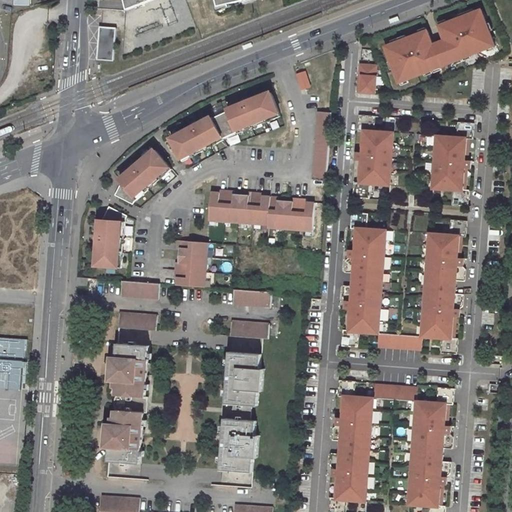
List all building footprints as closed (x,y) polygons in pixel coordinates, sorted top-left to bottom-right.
[(125,0),(127,6),(129,10),(152,0),(125,0)] [(428,31),(386,47),(400,84),(496,46),(482,10),(440,26),(445,41),(434,45),(428,31)] [(116,30),(100,28),(97,61),(114,63),(116,30)] [(358,93),(376,94),(377,76),(376,76),(377,66),(361,65),(360,76),(362,76),(362,86),(359,86),(358,93)] [(299,86),(307,83),(303,71),(295,74),(299,86)] [(238,137),(239,138),(253,132),(253,131),(267,125),(267,126),(282,120),(272,96),(229,114),(229,116),(238,137)] [(332,115),(318,114),(313,182),(327,183),(332,115)] [(371,184),(391,186),(394,133),(375,131),(376,117),(360,115),(359,131),(362,132),(365,132),(363,153),(361,153),(358,153),(357,161),(360,161),(363,161),(361,182),(358,182),(355,182),(354,198),(370,199),(371,184)] [(229,116),(214,122),(225,143),(238,137),(229,116)] [(214,121),(172,142),(184,166),(198,158),(197,157),(211,150),(211,151),(225,144),(225,143),(214,122),(214,121)] [(437,136),(433,189),(454,191),(453,205),(468,206),(469,190),(466,191),(464,190),(465,169),(468,169),(471,169),(471,161),(468,161),(465,161),(467,140),(470,140),(473,140),(475,124),(459,123),(457,137),(437,136)] [(133,207),(135,204),(149,192),(148,191),(160,182),(161,183),(173,173),(156,153),(120,183),(122,184),(115,198),(133,207)] [(307,231),(314,231),(316,205),(308,205),(308,202),(294,201),(294,204),(279,203),(279,200),(264,199),(264,196),(250,195),(250,198),(235,196),(235,194),(221,193),(220,195),(213,195),(211,220),(218,221),(217,223),(233,225),(233,222),(247,223),(247,226),(263,227),(263,224),(270,225),(269,230),(278,231),(278,228),(291,230),(291,232),(307,233),(307,231)] [(103,222),(101,222),(97,268),(123,270),(124,255),(123,255),(124,239),(125,239),(127,221),(128,218),(109,209),(103,222)] [(360,332),(380,333),(388,230),(368,229),(369,214),(353,213),(352,229),(355,229),(357,229),(357,232),(356,250),(353,250),(350,250),(350,258),(347,261),(346,272),(355,272),(353,288),(345,287),(344,298),(346,301),(346,310),(349,310),(352,310),(350,331),(347,330),(344,330),(343,346),(359,347),(360,332)] [(450,235),(430,233),(423,337),(443,339),(441,353),(457,355),(459,339),(455,338),(452,338),(454,317),(457,317),(460,317),(461,310),(463,307),(464,296),(456,295),(457,279),(465,280),(466,270),(464,266),(464,258),(461,258),(458,258),(460,237),(463,237),(466,237),(467,221),(451,220),(450,235)] [(178,279),(178,287),(203,289),(204,282),(206,283),(207,267),(205,266),(206,253),(208,253),(209,245),(178,243),(178,250),(180,250),(179,265),(176,265),(175,279),(178,279)] [(78,280),(77,288),(87,288),(88,285),(91,285),(92,281),(78,280)] [(160,286),(123,283),(122,298),(159,301),(160,286)] [(235,291),(234,306),(272,309),(273,294),(235,291)] [(158,318),(120,315),(119,330),(157,332),(158,318)] [(232,323),(231,338),(269,341),(270,326),(232,323)] [(380,333),(379,347),(422,350),(423,337),(380,333)] [(0,386),(20,387),(22,368),(27,367),(30,339),(0,336),(0,386)] [(146,399),(150,347),(118,345),(117,360),(115,382),(115,389),(117,390),(117,398),(116,402),(115,405),(116,411),(115,419),(112,419),(112,426),(110,449),(109,464),(141,466),(145,415),(147,415),(149,399),(146,399)] [(261,370),(262,356),(235,353),(235,361),(230,360),(227,398),(232,398),(231,405),(234,406),(233,421),(230,420),(230,428),(225,427),(222,465),(227,465),(226,472),(253,475),(254,460),(256,437),(257,423),(251,422),(252,407),(258,408),(259,393),(261,370)] [(502,365),(502,356),(492,355),(491,364),(502,365)] [(367,502),(375,398),(355,396),(356,382),(340,381),(339,396),(342,397),(345,397),(344,418),(341,418),(338,418),(337,425),(334,428),(333,439),(342,440),(341,455),(332,455),(332,465),(334,468),(333,477),(337,477),(339,477),(337,498),(335,498),(332,498),(330,511),(346,511),(347,500),(367,502)] [(500,394),(500,385),(490,384),(489,393),(500,394)] [(419,388),(376,385),(375,398),(417,401),(419,388)] [(417,401),(410,505),(430,506),(429,511),(445,511),(446,506),(443,506),(440,506),(442,485),(444,485),(448,485),(448,477),(451,474),(452,463),(443,463),(444,447),(453,448),(454,437),(451,434),(452,426),(448,426),(446,426),(448,404),(450,405),(454,405),(455,389),(439,388),(438,403),(417,401)] [(101,511),(139,511),(141,501),(102,498),(101,511)]
